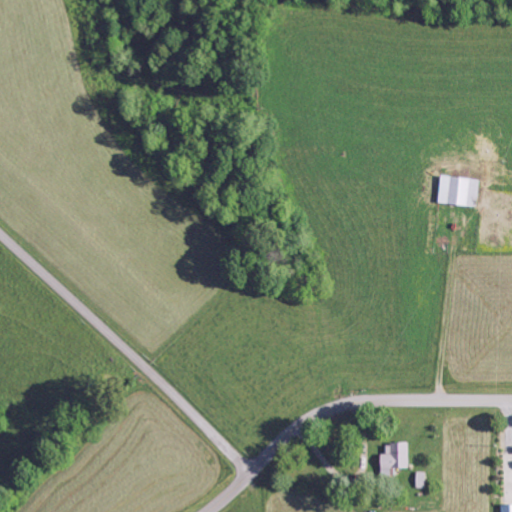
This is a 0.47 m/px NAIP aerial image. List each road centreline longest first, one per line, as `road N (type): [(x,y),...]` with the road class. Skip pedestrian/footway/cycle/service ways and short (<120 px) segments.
road 1 (residential): [(249,476),(0,234)]
road 2 (tertiary): [(209,511),(319,416),(370,403),(511,401)]
